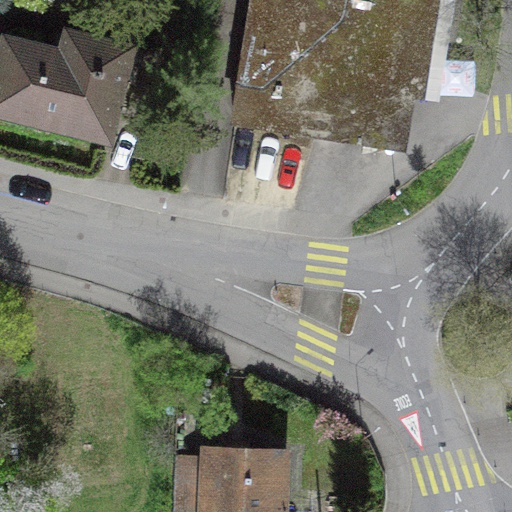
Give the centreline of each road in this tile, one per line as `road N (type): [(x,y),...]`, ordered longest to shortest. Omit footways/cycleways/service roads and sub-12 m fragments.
road 1 (residential): [(0,215),(400,322)]
road 2 (residential): [(452,511),(400,322)]
road 3 (residential): [(400,322),(428,269),(511,179)]
